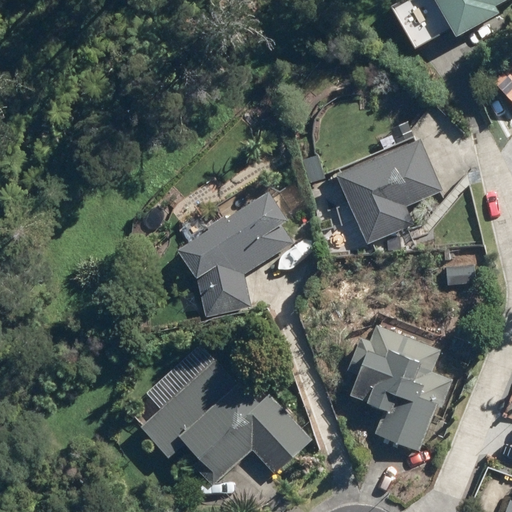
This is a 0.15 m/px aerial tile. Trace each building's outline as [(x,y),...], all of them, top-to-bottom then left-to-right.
[(399,0),(393,4),(416,47),(452,28),(456,35),(500,12),(497,6),(507,0),(399,0)] [(511,64),(495,81),(511,99),(511,64)] [(440,187),(418,133),(334,168),(364,240),(412,219),(405,201),(440,187)] [(204,315),(250,303),(242,272),(294,239),(281,219),(286,215),(265,183),(173,242),(193,273),(204,315)] [(474,262),(446,264),(447,283),(475,280),(474,262)] [(419,449),(439,400),(422,393),(440,346),(376,321),(348,391),(384,405),(375,430),(419,449)] [(234,380),(214,357),(139,423),(166,453),(183,439),(211,469),(243,439),(273,472),(311,437),(267,390),(257,399),(237,377),(234,380)]
